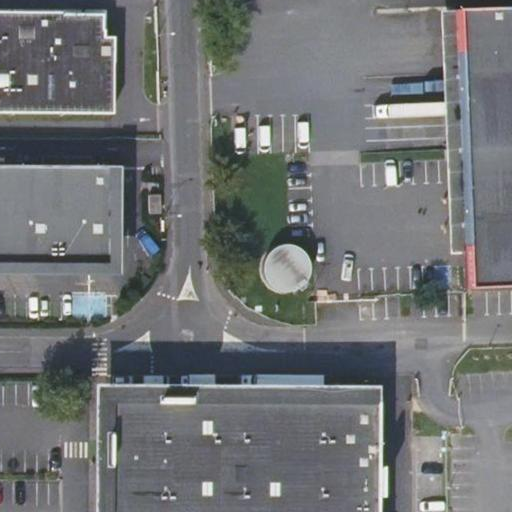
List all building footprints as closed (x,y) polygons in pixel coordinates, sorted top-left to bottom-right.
[(511,6),(454,8),(455,43),(463,251),(464,287),(511,285),(511,6)] [(0,113),(113,113),(112,37),(102,37),(102,12),(0,12),(0,113)] [(463,251),(455,43),(439,44),(447,252),(463,251)] [(108,167),(0,166),(0,199),(2,265),(2,268),(43,268),(108,268),(108,221),(106,221),(107,214),(108,214),(108,167)] [(148,196),(149,214),(160,214),(159,196),(148,196)] [(266,265),(266,269),(266,274),(268,278),(270,282),(273,285),(276,288),(280,290),(284,292),(288,292),(293,292),(297,291),(301,289),(305,286),(308,283),(310,279),(312,275),(312,271),(312,266),(311,262),(310,258),(307,254),(304,251),(300,249),(296,247),(292,246),(288,246),(283,246),(279,248),(275,250),(272,253),(269,257),(267,261),(266,265)] [(375,404),(106,402),(106,466),(105,511),(374,511),(374,497),(376,497),(376,498),(378,498),(378,468),(376,468),(376,469),(375,469),(375,404)]
